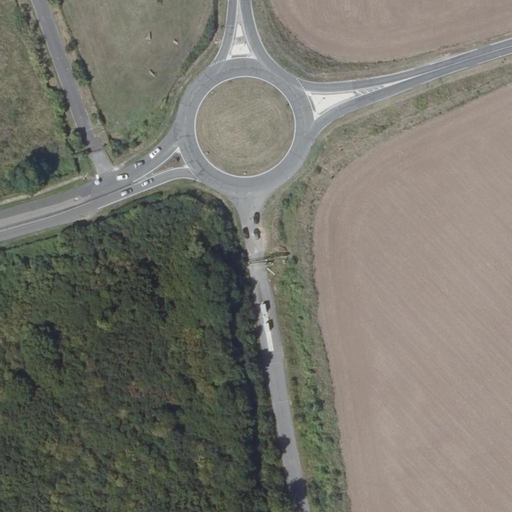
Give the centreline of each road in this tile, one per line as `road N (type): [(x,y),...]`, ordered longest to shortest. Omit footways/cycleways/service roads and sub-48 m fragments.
road 1 (unclassified): [(0,233),(175,174),(207,176)]
road 2 (unclassified): [(183,133),(108,185),(0,220)]
